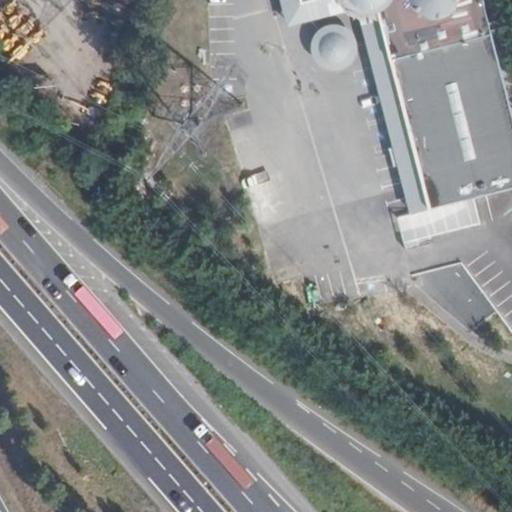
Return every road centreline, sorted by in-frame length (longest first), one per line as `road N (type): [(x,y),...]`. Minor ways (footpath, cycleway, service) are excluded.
road 1 (trunk): [(436,511),(154,304),(0,158)]
road 2 (motorway): [(260,511),(0,205)]
road 3 (motorway): [(0,272),(212,511)]
road 4 (unknown): [(372,235),(420,251),(478,246),(511,257)]
